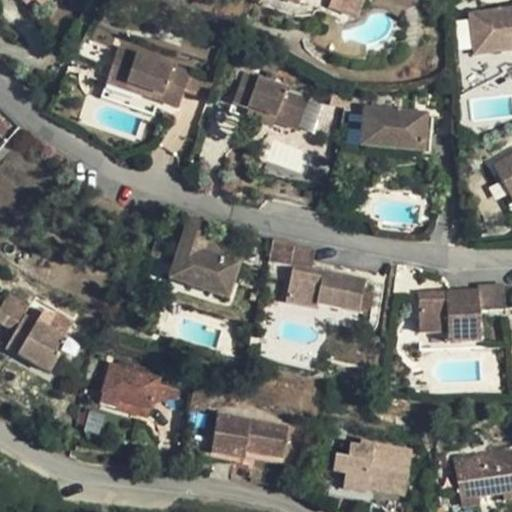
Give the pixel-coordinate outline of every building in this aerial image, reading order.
[(0,0),(0,1),(13,17),(22,9),(14,0),(0,0)] [(14,0),(22,9),(29,3),(40,15),(58,0),(14,0)] [(334,12),(332,18),(360,30),(372,1),(369,0),(287,0),(286,3),(304,11),(307,2),(334,12)] [(29,3),(22,9),(33,22),(40,15),(29,3)] [(299,22),(304,11),(286,3),(281,14),(299,22)] [(360,30),(332,18),(330,25),(357,37),(360,30)] [(477,70),(511,67),(511,24),(474,26),(477,70)] [(194,82),(126,51),(117,70),(134,78),(130,86),(164,102),(160,110),(177,118),(185,101),(194,82)] [(511,77),(511,67),(477,70),(478,80),(511,77)] [(117,70),(109,86),(103,101),(136,116),(143,102),(160,110),(164,102),(130,86),(134,78),(117,70)] [(194,82),(185,101),(211,113),(217,93),(194,82)] [(280,132),(277,140),(301,147),(312,114),(289,106),(290,101),(247,86),(236,116),(254,123),(280,132)] [(153,125),(160,110),(143,102),(136,116),(153,125)] [(275,146),(277,140),(280,132),(254,123),(248,136),(275,146)] [(383,150),(380,167),(425,172),(429,131),(365,123),(362,147),(383,150)] [(360,164),(380,167),(383,150),(362,147),(360,164)] [(511,177),(495,188),(511,215),(511,177)] [(193,289),(187,312),(223,321),(232,285),(197,276),(203,250),(180,244),(171,283),(193,289)] [(152,282),(159,263),(151,261),(146,280),(152,282)] [(300,266),(277,261),(273,281),(296,286),(300,266)] [(171,266),(159,263),(152,282),(165,285),(171,266)] [(318,270),(300,266),(296,286),(314,290),(318,270)] [(165,307),(187,312),(193,289),(171,283),(165,307)] [(321,324),(361,332),(367,301),(314,290),(296,286),(288,324),(319,331),(321,324)] [(481,316),(480,335),(507,336),(508,313),(481,312),(481,316)] [(448,322),(448,314),(420,313),(420,321),(448,322)] [(462,356),(461,369),(479,369),(480,335),(481,316),(448,314),(448,322),(420,321),(419,355),(447,355),(462,356)] [(63,367),(0,330),(0,351),(14,359),(14,360),(16,373),(12,382),(48,403),(59,386),(54,383),(63,367)] [(447,368),(461,369),(462,356),(447,355),(447,368)] [(16,373),(14,360),(4,377),(12,382),(16,373)] [(149,438),(154,422),(158,408),(109,393),(104,409),(120,414),(116,428),(149,438)] [(154,422),(195,427),(196,420),(158,408),(154,422)] [(146,446),(149,438),(116,428),(120,414),(104,409),(97,431),(146,446)] [(238,474),(259,477),(287,481),(291,447),(219,437),(213,480),(237,483),(238,474)] [(349,494),(347,510),(362,511),(370,511),(373,502),(411,508),(418,469),(368,460),(367,465),(355,463),(353,476),(341,474),(338,492),(349,494)] [(484,507),(484,511),(494,511),(509,510),(509,511),(511,511),(511,469),(462,476),(466,510),(484,507)] [(258,489),(259,477),(238,474),(237,483),(237,486),(258,489)] [(370,511),(362,511),(347,510),(346,511),(379,511),(380,511),(410,511),(411,508),(373,502),(370,511)]
